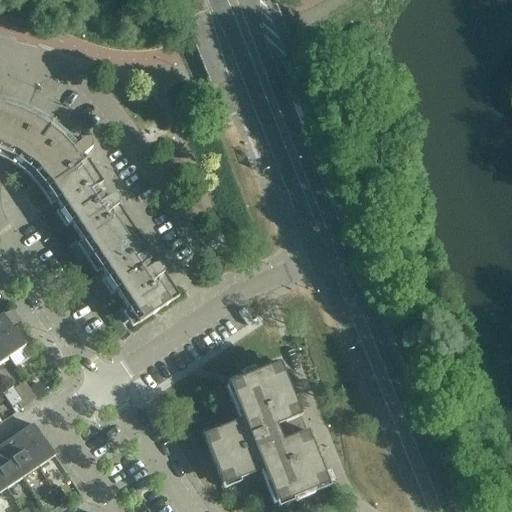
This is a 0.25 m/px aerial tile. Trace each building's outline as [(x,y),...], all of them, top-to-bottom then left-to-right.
[(0,152),(13,159),(32,172),(61,140),(49,130),(35,121),(7,107),(0,106),(0,152)] [(46,189),(84,157),(91,151),(91,150),(91,149),(92,148),(92,147),(91,146),(91,145),(91,144),(90,143),(89,143),(89,142),(88,142),(87,141),(85,141),(84,142),(83,141),(76,148),(70,141),(66,145),(61,140),(32,172),(46,189)] [(137,237),(117,207),(118,206),(118,205),(118,203),(118,202),(118,200),(117,199),(115,198),(114,198),(113,197),(111,198),(111,197),(104,202),(95,189),(102,184),(84,157),(46,189),(97,264),(137,237)] [(179,298),(163,274),(164,273),(164,272),(164,270),(164,269),(163,268),(163,267),(162,266),(161,266),(160,265),(158,265),(157,265),(156,265),(149,269),(141,257),(148,252),(137,237),(97,264),(138,325),(179,298)] [(25,347),(12,327),(20,322),(12,310),(0,318),(0,345),(9,358),(25,347)] [(0,364),(9,358),(0,345),(0,364)] [(327,482),(307,432),(306,433),(300,418),(301,417),(279,364),(228,385),(243,420),(218,430),(219,433),(204,439),(222,484),(237,478),(239,481),(263,471),(276,503),(290,497),(292,500),(314,491),(313,488),(327,482)] [(7,402),(18,394),(13,387),(2,395),(7,402)] [(23,402),(18,394),(7,402),(12,409),(23,402)] [(55,457),(33,426),(17,437),(38,469),(55,457)] [(38,469),(17,437),(1,448),(22,479),(38,469)] [(22,479),(1,448),(0,448),(0,480),(6,490),(22,479)] [(52,501),(63,494),(58,487),(48,494),(52,501)] [(57,509),(68,501),(63,494),(52,501),(57,509)]
